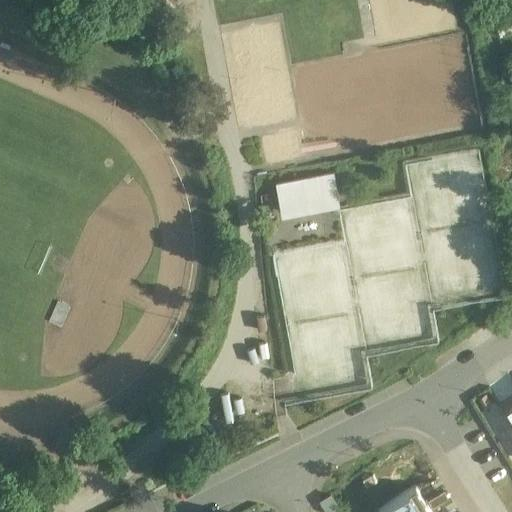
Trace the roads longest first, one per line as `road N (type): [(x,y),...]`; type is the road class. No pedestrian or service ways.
road 1 (residential): [(417,396),(292,472)]
road 2 (residential): [(417,396),(491,511)]
